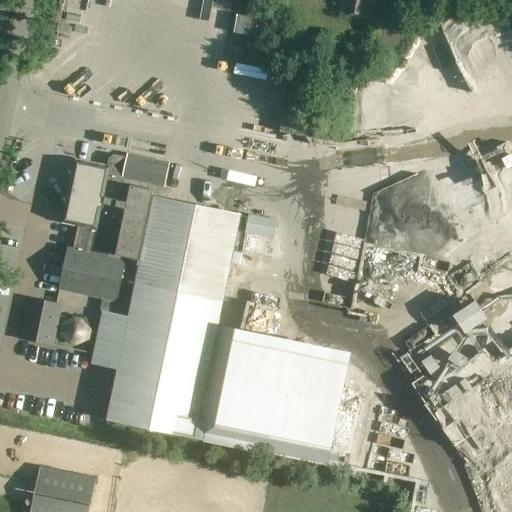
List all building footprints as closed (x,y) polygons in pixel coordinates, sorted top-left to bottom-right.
[(340,0),(338,13),(371,20),(374,0),(340,0)] [(262,17),(235,12),(232,35),(258,39),(262,17)] [(269,16),(265,38),(281,41),(284,19),(269,16)] [(387,22),(374,20),(371,44),(384,45),(387,22)] [(236,97),(286,106),(281,132),(315,138),(316,132),(326,77),(290,71),(290,74),(242,66),(236,97)] [(277,126),(222,117),(220,132),(275,141),(277,126)] [(320,154),(377,152),(376,138),(338,140),(338,133),(319,134),(320,154)] [(91,360),(117,365),(106,415),(193,434),(240,214),(166,198),(171,191),(165,187),(170,165),(128,155),(128,158),(115,155),(110,158),(109,167),(76,161),(63,222),(79,226),(74,251),(68,250),(60,289),(102,298),(99,310),(101,311),(91,360)] [(321,224),(321,231),(347,235),(348,227),(321,224)] [(341,248),(343,239),(325,235),(323,244),(341,248)] [(447,264),(450,274),(472,268),(469,257),(447,264)] [(27,299),(18,339),(48,345),(56,305),(27,299)] [(470,310),(445,325),(458,346),(482,330),(470,310)] [(403,338),(414,341),(420,320),(393,313),(390,325),(405,329),(403,338)] [(31,511),(89,511),(96,479),(40,467),(31,511)]
